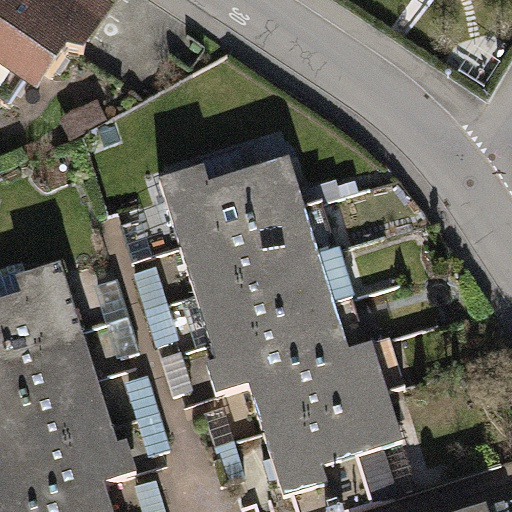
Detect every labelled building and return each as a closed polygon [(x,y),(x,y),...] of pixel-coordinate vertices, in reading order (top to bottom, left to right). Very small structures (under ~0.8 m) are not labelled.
[(84,56),(92,10),(77,0),(0,0),(0,102),(8,108),(28,78),(18,67),(23,61),(51,80),(67,54),(84,56)] [(180,250),(305,212),(289,162),(209,187),(204,171),(160,185),(180,250)] [(195,299),(320,260),(305,212),(180,250),(195,299)] [(140,223),(121,229),(133,265),(151,259),(140,223)] [(211,347),(335,308),(320,260),(195,299),(211,347)] [(0,359),(81,335),(61,268),(28,278),(24,265),(0,272),(0,359)] [(166,308),(155,273),(137,278),(148,313),(166,308)] [(117,282),(99,288),(110,324),(128,318),(117,282)] [(177,343),(166,308),(148,313),(159,349),(177,343)] [(249,388),(350,356),(335,308),(211,347),(216,365),(207,368),(216,398),(249,388)] [(128,318),(110,324),(121,360),(140,354),(128,318)] [(0,359),(0,412),(96,383),(81,335),(0,359)] [(388,397),(373,349),(350,356),(249,388),(264,436),(388,397)] [(181,356),(163,361),(175,398),(193,392),(181,356)] [(148,380),(129,386),(140,422),(159,416),(148,380)] [(0,464),(112,430),(96,383),(0,412),(0,464)] [(381,454),(404,446),(388,397),(264,436),(285,501),(291,499),(295,511),(361,511),(396,501),(381,454)] [(234,446),(223,411),(205,417),(217,452),(234,446)] [(159,416),(140,422),(152,458),(171,452),(159,416)] [(117,449),(112,430),(0,464),(0,511),(19,511),(104,486),(136,476),(127,446),(117,449)] [(246,481),(234,446),(217,452),(228,487),(246,481)] [(163,511),(156,485),(138,491),(144,511),(163,511)] [(111,511),(104,486),(19,511),(111,511)]
